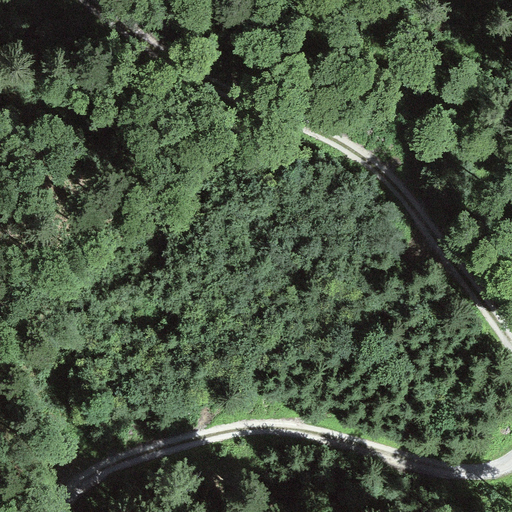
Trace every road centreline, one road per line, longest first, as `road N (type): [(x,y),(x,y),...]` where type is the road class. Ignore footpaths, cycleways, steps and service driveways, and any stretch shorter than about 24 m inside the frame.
road 1 (track): [(90,0),(216,85),(358,153),(412,208),(511,347)]
road 2 (track): [(511,459),(458,471),(307,430),(231,430),(116,462),(71,488),(53,511)]
